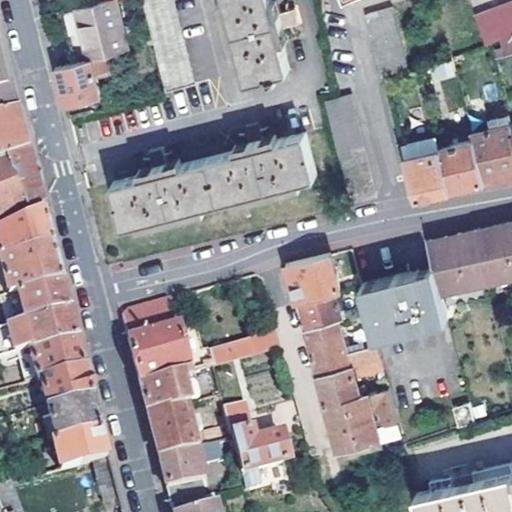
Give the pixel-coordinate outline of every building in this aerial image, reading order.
[(89,0),(76,4),(88,55),(105,50),(129,44),(117,0),(89,0)] [(144,0),(154,37),(166,85),(194,78),(174,0),(144,0)] [(288,7),(274,10),(271,0),(225,0),(246,76),(269,70),(271,75),(279,72),(279,68),(288,65),(278,25),(292,21),(288,7)] [(385,70),(412,63),(396,0),(380,0),(368,3),(385,70)] [(498,56),(511,51),(511,35),(510,30),(499,34),(502,44),(496,46),(498,56)] [(95,72),(110,67),(105,50),(88,55),(57,64),(59,70),(70,116),(97,109),(94,96),(101,94),(95,72)] [(118,103),(110,67),(95,72),(101,94),(94,96),(97,109),(118,103)] [(0,87),(0,116),(18,112),(11,84),(6,86),(0,87)] [(324,100),(351,200),(379,192),(353,92),(324,100)] [(0,116),(0,158),(28,147),(21,121),(18,112),(0,116)] [(511,171),(511,135),(510,130),(506,117),(505,112),(487,116),(489,124),(472,128),(475,138),(487,177),(503,174),(511,171)] [(245,128),(249,142),(168,164),(164,150),(149,153),(153,167),(111,178),(123,221),(317,171),(306,127),(265,138),(261,124),(245,128)] [(445,187),(452,185),(440,146),(435,127),(401,137),(417,193),(445,187)] [(440,146),(452,185),(459,183),(487,177),(475,138),(440,146)] [(0,220),(42,204),(34,174),(28,147),(0,158),(0,220)] [(45,217),(43,208),(0,226),(0,257),(0,258),(52,244),(45,217)] [(478,229),(490,279),(511,274),(511,221),(502,223),(478,229)] [(455,234),(430,239),(436,264),(442,289),(490,279),(478,229),(455,234)] [(18,289),(61,279),(54,249),(52,244),(0,258),(8,292),(18,289)] [(332,252),(340,289),(363,284),(362,283),(353,247),(332,252)] [(297,300),(300,299),(336,290),(340,289),(332,252),(331,250),(288,260),(290,269),(297,300)] [(376,336),(450,318),(442,289),(436,264),(406,271),(362,283),(363,284),(376,336)] [(25,318),(69,308),(63,287),(61,279),(18,289),(25,318)] [(336,290),(300,299),(305,319),(307,325),(340,317),(342,316),(336,290)] [(210,363),(207,347),(206,345),(183,351),(175,323),(174,323),(167,298),(126,310),(121,315),(137,378),(139,384),(188,369),(210,363)] [(5,325),(13,355),(76,337),(71,317),(69,308),(25,318),(5,325)] [(350,359),(340,317),(307,325),(304,325),(314,366),(316,373),(352,364),(381,356),(379,347),(354,353),(355,357),(350,359)] [(0,358),(13,355),(5,325),(0,326),(0,358)] [(207,347),(210,363),(280,345),(276,329),(207,347)] [(20,383),(39,377),(83,365),(79,347),(76,337),(13,355),(20,383)] [(352,364),(355,375),(384,368),(381,356),(352,364)] [(324,403),(367,391),(366,383),(358,385),(355,375),(352,364),(316,373),(320,389),(324,403)] [(46,408),(91,395),(86,376),(83,365),(39,377),(46,408)] [(188,369),(139,384),(145,407),(146,413),(183,404),(187,403),(180,378),(190,376),(188,369)] [(180,378),(187,403),(196,400),(190,376),(180,378)] [(358,447),(381,443),(371,406),(380,404),(385,425),(398,422),(389,386),(367,391),(324,403),(329,425),(335,448),(356,442),(358,447)] [(54,439),(99,426),(93,403),(91,395),(46,408),(54,439)] [(221,404),(238,470),(285,458),(278,431),(251,439),(241,399),(221,404)] [(477,423),(471,403),(455,407),(460,428),(477,423)] [(151,434),(157,456),(194,447),(183,404),(146,413),(151,434)] [(381,443),(402,439),(398,422),(385,425),(380,404),(371,406),(381,443)] [(52,440),(60,470),(92,461),(107,457),(105,450),(99,426),(54,439),(52,440)] [(207,458),(222,457),(221,441),(206,442),(207,458)] [(159,464),(170,506),(204,496),(200,480),(203,479),(194,447),(157,456),(159,464)] [(102,500),(117,496),(107,457),(92,461),(102,500)] [(416,491),(421,511),(511,511),(511,459),(430,478),(432,487),(416,491)] [(0,511),(0,505),(13,502),(7,485),(0,486),(0,511)] [(171,511),(190,511),(211,506),(208,495),(204,496),(170,506),(171,511)] [(0,511),(17,511),(13,502),(0,505),(0,511)]
